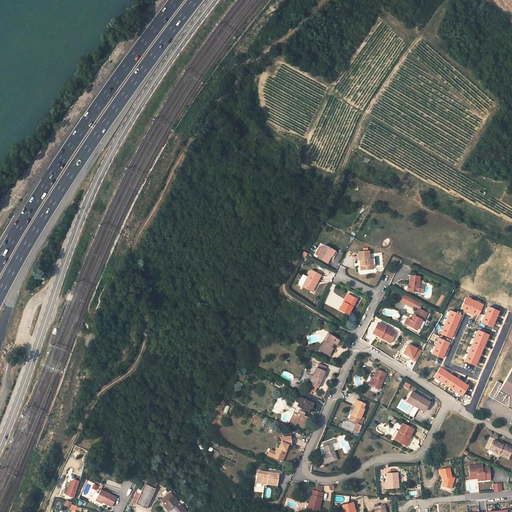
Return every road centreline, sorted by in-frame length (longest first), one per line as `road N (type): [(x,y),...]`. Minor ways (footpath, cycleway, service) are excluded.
road 1 (secondary): [(0,446),(108,157),(214,0)]
road 2 (motorway): [(0,293),(80,159),(195,0)]
road 3 (residential): [(356,341),(306,460),(308,474),(323,480),(418,454),(448,400)]
road 4 (motorway): [(176,0),(0,260)]
road 5 (track): [(364,114),(283,285),(356,341)]
